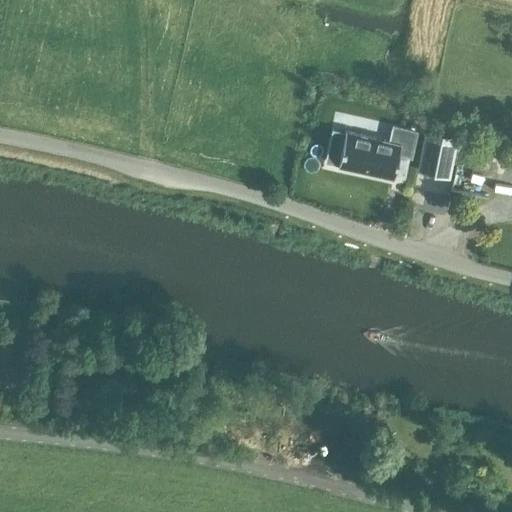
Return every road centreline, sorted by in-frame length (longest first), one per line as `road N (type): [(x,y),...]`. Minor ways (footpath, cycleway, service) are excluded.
road 1 (tertiary): [(511,278),(177,175),(0,137)]
road 2 (unclassified): [(427,511),(203,458),(0,433)]
